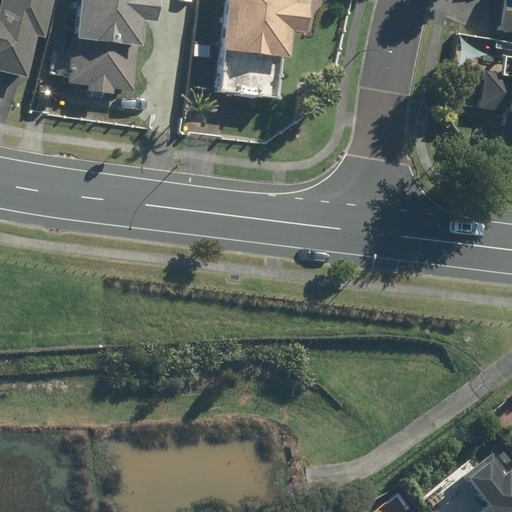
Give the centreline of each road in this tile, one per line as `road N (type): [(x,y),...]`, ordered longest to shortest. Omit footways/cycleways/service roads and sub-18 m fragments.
road 1 (secondary): [(362,231),(0,183)]
road 2 (residential): [(405,0),(362,231)]
road 3 (track): [(511,361),(360,469),(315,479)]
road 4 (secondary): [(511,250),(362,231)]
